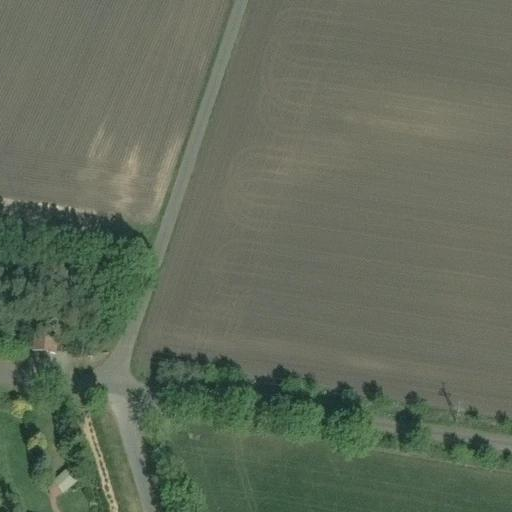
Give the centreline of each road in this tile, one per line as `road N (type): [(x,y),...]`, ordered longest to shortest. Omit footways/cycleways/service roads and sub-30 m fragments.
road 1 (unclassified): [(511,448),(114,390)]
road 2 (unclassified): [(151,511),(114,390)]
